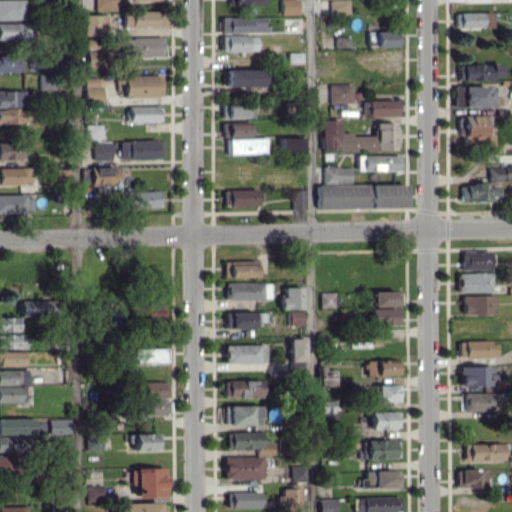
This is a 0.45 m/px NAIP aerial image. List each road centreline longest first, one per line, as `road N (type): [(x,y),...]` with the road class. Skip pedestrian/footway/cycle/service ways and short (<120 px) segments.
road 1 (residential): [(0,238),(511,227)]
road 2 (residential): [(193,0),(195,511)]
road 3 (residential): [(428,0),(429,511)]
